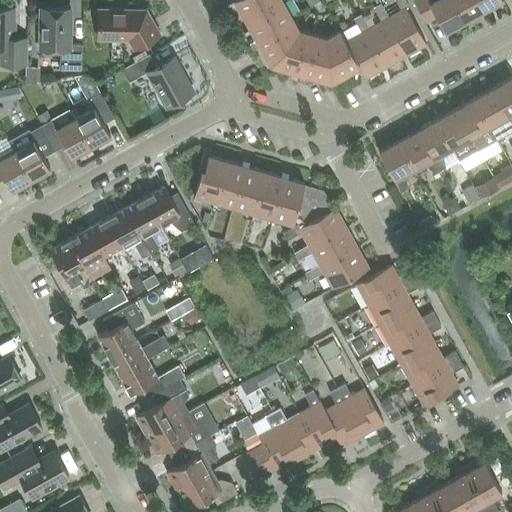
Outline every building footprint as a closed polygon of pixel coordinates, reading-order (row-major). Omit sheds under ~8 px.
[(235,0),(256,36),(292,16),(283,0),(235,0)] [(389,17),(410,53),(427,44),(407,7),(410,6),(406,0),(396,0),(402,10),(389,17)] [(453,0),(414,0),(427,21),(437,16),(447,33),(466,22),(453,0)] [(485,11),(478,0),(453,0),(466,22),(485,11)] [(504,0),(478,0),(485,11),(504,1),(504,0)] [(410,53),(389,17),(382,3),(374,7),(382,21),(370,28),(390,64),(410,53)] [(0,47),(1,47),(1,49),(1,65),(27,65),(28,37),(16,37),(16,22),(15,22),(15,7),(0,6),(0,47)] [(41,8),(40,49),(41,50),(60,50),(60,69),(83,69),(84,44),(71,44),(71,8),(41,8)] [(134,48),(161,34),(147,9),(99,9),(99,39),(129,39),(134,48)] [(390,64),(370,28),(362,14),(354,18),(362,32),(346,40),(360,66),(366,77),(390,64)] [(301,73),(313,33),(299,28),(292,16),(256,36),(271,64),(301,73)] [(360,66),(346,40),(340,29),(327,37),(313,33),(301,73),(332,82),(360,66)] [(168,106),(193,92),(174,56),(157,66),(150,54),(123,69),(130,81),(148,71),(168,106)] [(511,76),(493,87),(511,120),(511,76)] [(0,87),(0,101),(18,99),(16,86),(0,87)] [(497,139),(511,130),(511,120),(493,87),(474,97),(491,128),(497,139)] [(115,116),(106,101),(101,92),(90,98),(95,106),(76,117),(92,147),(112,136),(104,122),(115,116)] [(497,139),(491,128),(474,97),(456,108),(478,149),(484,145),(497,139)] [(472,152),(478,149),(456,108),(437,118),(454,149),(459,160),(472,152)] [(73,158),(92,147),(76,117),(56,128),(52,119),(41,125),(54,149),(65,143),(73,158)] [(444,154),(454,149),(437,118),(418,129),(441,170),(447,166),(444,154)] [(44,155),(54,149),(41,125),(30,131),(28,129),(9,139),(15,150),(32,181),(52,170),(44,155)] [(435,173),(441,170),(418,129),(399,139),(416,170),(426,164),(435,173)] [(406,175),(416,170),(399,139),(380,150),(397,181),(397,180),(403,191),(409,187),(406,175)] [(214,199),(226,159),(210,154),(211,150),(205,148),(199,168),(201,168),(194,193),(214,199)] [(0,179),(5,177),(13,191),(32,181),(15,150),(0,158),(0,179)] [(254,211),(265,170),(249,166),(250,161),(244,159),(242,164),(226,159),(214,199),(254,211)] [(465,199),(511,182),(511,166),(460,184),(465,199)] [(293,222),(304,184),(305,182),(288,177),(290,172),(283,170),(282,175),(265,170),(254,211),(293,222)] [(295,226),(332,205),(324,190),(304,184),(293,222),(295,226)] [(145,196),(161,224),(170,219),(182,230),(195,223),(178,191),(171,195),(165,185),(145,196)] [(150,230),(161,224),(145,196),(126,206),(142,234),(152,252),(159,248),(150,230)] [(309,245),(346,225),(336,206),(334,207),(332,205),(295,226),(284,232),(288,239),(302,231),(309,244),(309,245)] [(152,252),(142,234),(126,206),(107,217),(123,245),(132,240),(142,257),(152,252)] [(104,255),(123,245),(107,217),(89,227),(104,255)] [(321,266),(358,246),(346,225),(309,245),(309,244),(295,252),(299,259),(313,251),(320,264),(321,266)] [(110,268),(104,255),(89,227),(70,238),(86,266),(91,279),(110,268)] [(76,271),(86,266),(70,238),(50,248),(66,277),(72,286),(81,281),(76,271)] [(213,258),(205,243),(179,257),(187,272),(213,258)] [(321,266),(320,264),(306,272),(310,279),(324,271),(333,288),(370,267),(358,246),(321,266)] [(368,304),(415,278),(411,270),(399,277),(392,264),(357,283),(368,304)] [(305,273),(294,279),(301,293),(312,288),(305,273)] [(380,324),(415,305),(408,293),(420,286),(415,278),(368,304),(380,324)] [(83,309),(89,320),(108,309),(102,298),(83,309)] [(186,323),(199,317),(191,299),(177,306),(186,323)] [(109,355),(138,339),(132,329),(145,321),(134,302),(104,319),(109,329),(98,335),(109,355)] [(391,344),(438,318),(433,310),(421,317),(415,305),(380,324),(391,344)] [(402,364),(437,344),(430,332),(442,326),(438,318),(391,344),(402,364)] [(120,373),(148,358),(169,345),(163,334),(145,345),(142,346),(138,339),(109,355),(120,373)] [(413,384),(460,358),(455,350),(443,357),(437,344),(402,364),(413,384)] [(0,392),(23,380),(9,355),(0,359),(0,392)] [(147,398),(156,392),(180,379),(185,376),(178,364),(162,373),(158,376),(148,358),(120,373),(131,393),(141,387),(147,398)] [(460,358),(413,384),(424,404),(459,385),(452,372),(464,365),(460,358)] [(240,397),(246,412),(264,405),(253,375),(241,380),(246,395),(240,397)] [(147,434),(188,411),(183,402),(189,395),(180,379),(156,392),(161,402),(136,416),(147,434)] [(338,387),(364,434),(384,422),(365,387),(352,394),(346,382),(338,387)] [(343,445),(364,434),(338,387),(330,391),(337,403),(326,409),(324,410),(339,436),(338,436),(343,445)] [(324,410),(326,409),(321,400),(320,401),(313,389),(305,393),(312,405),(300,412),(319,447),(338,436),(339,436),(324,410)] [(0,439),(5,449),(43,428),(29,403),(9,414),(3,403),(0,404),(0,439)] [(319,447),(300,412),(287,419),(281,407),(273,411),(299,458),(319,447)] [(197,442),(211,435),(202,419),(201,418),(193,418),(188,411),(147,434),(157,452),(182,439),(187,448),(197,442)] [(278,469),(299,458),(273,411),(265,415),(272,427),(259,434),(278,469)] [(177,489),(212,470),(209,464),(210,461),(218,457),(213,447),(215,446),(216,444),(211,435),(197,442),(187,448),(192,457),(167,471),(177,489)] [(263,443),(251,450),(248,451),(261,476),(277,467),(263,443)] [(33,498),(70,477),(55,450),(27,466),(20,452),(0,463),(0,478),(2,483),(19,473),(33,498)] [(464,467),(489,511),(494,511),(498,510),(491,498),(502,492),(485,461),(475,466),(473,462),(464,467)] [(479,511),(489,511),(464,467),(456,471),(459,475),(449,481),(466,511),(476,506),(479,511)] [(212,470),(177,489),(188,508),(212,494),(218,503),(228,498),(238,492),(232,482),(220,478),(218,480),(212,470)] [(465,511),(466,511),(449,481),(440,486),(437,482),(429,487),(442,511),(465,511)] [(442,511),(429,487),(421,491),(423,495),(413,501),(419,511),(442,511)] [(89,511),(80,495),(48,511),(89,511)] [(419,511),(413,501),(404,506),(401,502),(393,507),(395,511),(419,511)]
